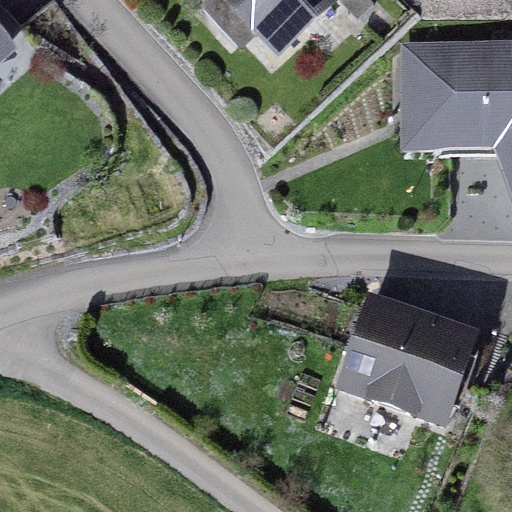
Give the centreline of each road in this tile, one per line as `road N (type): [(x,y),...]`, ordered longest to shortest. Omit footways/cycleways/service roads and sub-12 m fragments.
road 1 (residential): [(0,335),(261,511)]
road 2 (residential): [(246,258),(241,199),(210,126),(92,0)]
road 3 (residential): [(511,266),(246,258)]
road 4 (residential): [(246,258),(68,288),(0,308)]
